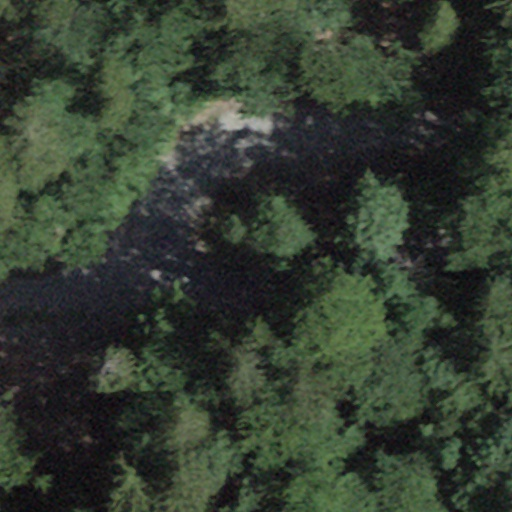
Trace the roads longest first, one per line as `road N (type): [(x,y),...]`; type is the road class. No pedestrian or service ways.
road 1 (track): [(511,258),(407,253),(245,293),(206,291),(178,278),(165,257),(165,230),(182,202),(211,174),(258,155),(511,121)]
road 2 (track): [(0,287),(165,257)]
